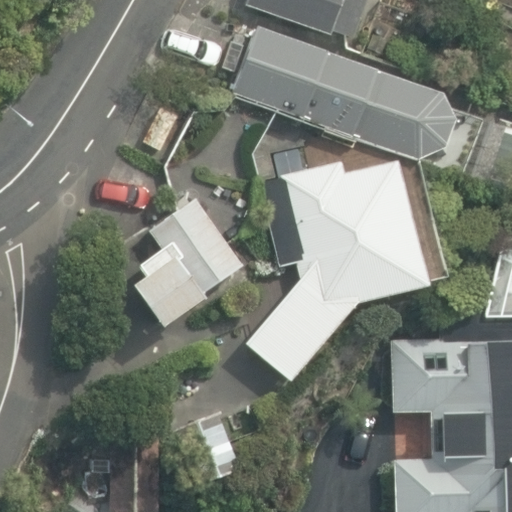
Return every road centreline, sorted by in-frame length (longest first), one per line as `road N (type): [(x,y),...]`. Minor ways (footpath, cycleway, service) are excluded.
road 1 (residential): [(137,0),(19,182),(0,225)]
road 2 (residential): [(0,377),(23,286),(0,248)]
